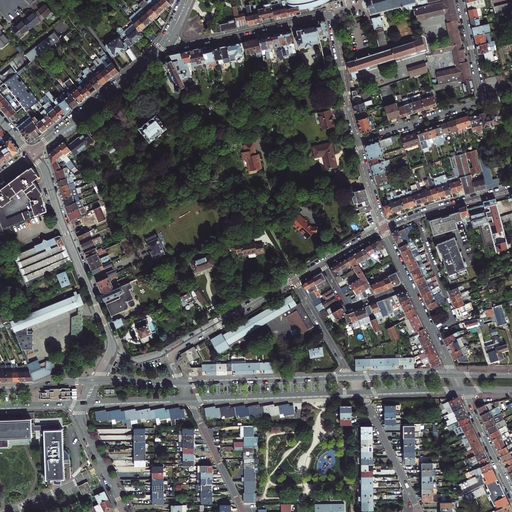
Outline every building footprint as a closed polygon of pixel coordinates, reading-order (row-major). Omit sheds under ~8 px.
[(153,21),(159,15),(147,2),(146,0),(139,6),(141,7),(153,21)] [(159,15),(165,10),(156,0),(149,0),(147,2),(159,15)] [(156,0),(165,10),(171,4),(167,0),(156,0)] [(277,0),(278,3),(282,18),(288,17),(287,10),(287,9),(285,0),(282,1),(281,0),(277,0)] [(284,0),(285,0),(287,9),(287,10),(288,17),(295,15),(301,14),(313,11),(316,10),(315,8),(321,7),(322,4),(335,1),(338,0),(284,0)] [(366,0),(367,0),(365,1),(367,8),(369,8),(370,13),(370,14),(370,15),(371,15),(371,14),(375,13),(376,14),(376,13),(379,12),(382,12),(383,12),(382,11),(387,10),(387,11),(388,11),(387,10),(392,9),(393,9),(397,7),(397,8),(398,8),(398,7),(399,7),(400,12),(408,10),(413,9),(428,5),(426,0),(366,0)] [(442,0),(442,1),(428,5),(413,9),(416,20),(417,20),(418,21),(427,19),(427,18),(445,13),(447,22),(456,21),(458,20),(453,0),(442,0)] [(475,0),(467,2),(469,10),(477,8),(480,7),(486,6),(484,0),(475,0)] [(498,13),(499,12),(503,11),(511,9),(511,1),(494,6),(496,13),(498,13)] [(264,8),(258,9),(261,20),(274,17),(271,5),(271,3),(270,2),(267,3),(266,4),(264,5),(264,8)] [(249,26),(246,13),(239,15),(236,3),(232,4),(232,7),(235,17),(235,20),(237,28),(249,26)] [(271,5),(274,17),(275,20),(282,18),(278,3),(271,5)] [(41,20),(52,11),(45,4),(35,13),(41,20)] [(249,26),(255,24),(252,14),(250,4),(246,5),(248,12),(246,12),(246,13),(249,26)] [(252,14),(255,24),(261,23),(261,20),(258,9),(257,4),(254,5),(256,13),(252,14)] [(147,26),(153,21),(141,7),(138,10),(135,13),(147,26)] [(479,17),(477,8),(469,10),(471,19),(479,17)] [(30,29),(41,20),(35,13),(34,12),(24,21),(29,28),(30,29)] [(140,31),(147,26),(135,13),(130,18),(133,23),(140,31)] [(374,29),(383,27),(385,27),(383,20),(382,20),(380,16),(371,18),(374,29)] [(483,19),(482,16),(479,17),(471,19),(473,27),(480,25),(479,20),(483,19)] [(162,26),(165,23),(160,17),(157,20),(162,26)] [(22,34),(29,28),(24,21),(23,20),(16,27),(16,28),(13,30),(20,38),(23,35),(22,34)] [(217,33),(237,28),(235,20),(232,21),(228,21),(229,23),(220,25),(215,22),(215,23),(217,33)] [(319,37),(329,35),(326,21),(324,20),(321,21),(319,23),(320,23),(320,25),(317,26),(317,27),(319,37)] [(446,23),(450,38),(459,36),(456,21),(447,22),(446,23)] [(144,35),(140,31),(133,23),(124,31),(122,28),(121,27),(120,27),(119,27),(117,29),(118,30),(119,32),(121,35),(129,46),(130,48),(137,58),(141,55),(134,44),(144,35)] [(480,25),(473,27),(474,36),(490,32),(491,32),(489,23),(480,25)] [(299,46),(306,45),(306,47),(313,45),(312,43),(320,42),(319,37),(317,27),(304,29),(304,28),(297,30),(298,35),(299,39),(297,40),(299,46)] [(375,33),(377,40),(379,47),(387,44),(384,31),(375,33)] [(0,48),(9,41),(3,34),(2,35),(0,32),(0,48)] [(153,41),(157,38),(152,32),(148,35),(153,41)] [(285,33),(290,54),(296,53),(291,32),(285,33)] [(492,41),(490,32),(474,36),(477,45),(492,41)] [(59,40),(54,33),(37,47),(27,55),(32,61),(34,60),(53,45),(58,41),(59,40)] [(278,34),(283,55),(290,54),(285,33),(278,34)] [(278,34),(272,36),(277,57),(280,56),(280,59),(284,58),(283,55),(278,34)] [(126,48),(129,46),(121,35),(119,37),(119,36),(112,41),(111,40),(110,40),(107,42),(106,43),(107,45),(105,46),(112,57),(114,56),(115,56),(127,48),(126,48)] [(266,37),(271,58),(277,57),(272,36),(266,37)] [(439,84),(458,79),(459,81),(471,78),(467,61),(465,62),(464,56),(462,57),(459,44),(461,44),(459,36),(450,38),(450,40),(431,45),(433,55),(440,53),(440,54),(444,53),(444,52),(452,50),(456,68),(436,72),(439,84)] [(266,37),(259,39),(263,54),(264,60),(271,58),(266,37)] [(425,49),(425,47),(422,38),(415,41),(380,52),(360,58),(363,68),(425,49)] [(263,54),(259,39),(243,42),(246,54),(256,52),(257,56),(263,54)] [(492,41),(477,45),(479,54),(485,53),(487,62),(493,61),(491,51),(494,50),(497,50),(494,41),(492,41)] [(241,43),(227,46),(231,62),(231,64),(234,64),(235,63),(234,60),(236,60),(235,57),(238,56),(240,57),(242,57),(243,55),(244,55),(241,43)] [(36,46),(25,55),(25,56),(27,55),(37,47),(36,46)] [(220,47),(223,63),(231,62),(227,46),(220,47)] [(203,47),(203,48),(206,62),(208,70),(210,69),(210,68),(212,67),(212,66),(215,65),(216,64),(217,64),(213,49),(207,50),(206,47),(203,47)] [(220,47),(213,49),(217,64),(218,70),(221,69),(220,64),(223,63),(220,47)] [(133,61),(137,58),(130,48),(126,51),(133,61)] [(193,65),(206,62),(203,48),(189,51),(193,65)] [(182,52),(188,77),(191,77),(189,67),(193,66),(193,65),(189,51),(189,50),(182,52)] [(113,76),(120,71),(104,51),(101,54),(104,58),(101,60),(113,76)] [(190,85),(188,77),(182,52),(170,55),(172,60),(185,86),(190,85)] [(101,60),(99,58),(95,60),(93,62),(95,65),(98,68),(100,71),(108,81),(113,76),(101,60)] [(347,62),(350,73),(350,72),(353,80),(357,78),(355,73),(358,72),(358,70),(363,68),(360,58),(347,62)] [(31,68),(37,63),(34,60),(32,61),(28,64),(31,68)] [(166,65),(177,88),(177,89),(176,89),(176,90),(176,91),(177,92),(178,92),(178,93),(179,92),(180,92),(180,91),(181,90),(180,89),(185,87),(185,86),(172,60),(168,62),(167,62),(167,61),(166,61),(165,61),(164,61),(164,62),(163,62),(163,63),(163,64),(164,65),(165,66),(166,66),(166,65)] [(407,68),(410,78),(414,76),(428,72),(425,62),(407,68)] [(102,85),(108,81),(100,71),(98,68),(95,65),(90,69),(102,85)] [(97,89),(102,85),(90,69),(88,67),(83,71),(85,74),(97,89)] [(1,76),(0,76),(0,78),(4,83),(6,86),(8,88),(9,90),(11,93),(15,97),(16,98),(19,102),(20,104),(26,111),(29,109),(36,103),(38,101),(16,73),(16,74),(12,68),(1,76)] [(92,94),(97,89),(85,74),(82,76),(84,78),(81,80),(92,94)] [(496,76),(497,79),(498,83),(501,94),(508,92),(508,91),(504,74),(496,76)] [(86,98),(77,88),(70,78),(64,83),(70,90),(80,103),(86,98)] [(86,98),(92,94),(81,80),(79,78),(77,79),(80,82),(79,83),(81,85),(77,88),(86,98)] [(465,94),(475,92),(471,78),(459,81),(458,79),(439,84),(434,85),(435,89),(435,90),(460,85),(460,86),(463,85),(465,94)] [(80,103),(70,90),(65,93),(65,92),(65,91),(59,84),(58,84),(55,86),(59,91),(73,108),(80,103)] [(3,95),(9,90),(8,88),(0,93),(0,101),(5,98),(3,95)] [(61,118),(67,113),(53,96),(48,89),(45,91),(47,94),(44,96),(61,118)] [(423,94),(420,95),(425,108),(430,107),(431,106),(429,102),(428,102),(427,98),(428,97),(426,92),(425,89),(422,90),(423,94)] [(427,98),(428,102),(429,102),(431,106),(437,104),(435,100),(437,99),(435,90),(435,89),(426,92),(428,97),(427,98)] [(67,113),(73,108),(59,91),(53,96),(67,113)] [(354,105),(371,100),(368,91),(358,95),(352,97),(354,105)] [(401,106),(398,107),(401,116),(407,114),(406,109),(405,110),(403,105),(404,105),(402,99),(400,94),(397,95),(401,106)] [(425,108),(420,95),(420,94),(417,95),(414,96),(416,101),(415,101),(417,106),(418,106),(419,110),(425,108)] [(0,107),(1,109),(12,99),(9,95),(5,98),(0,101),(0,107)] [(490,104),(500,102),(498,95),(489,98),(490,104)] [(55,122),(61,118),(44,96),(42,98),(46,103),(42,106),(55,122)] [(414,96),(408,98),(413,112),(419,110),(418,106),(417,106),(415,101),(416,101),(414,96)] [(16,104),(13,100),(16,98),(15,97),(12,99),(1,109),(4,113),(16,104)] [(403,105),(405,110),(406,109),(407,114),(413,112),(408,98),(408,97),(402,99),(404,105),(403,105)] [(366,110),(369,109),(368,105),(373,104),(371,100),(354,105),(356,113),(366,110)] [(384,106),(389,120),(401,116),(398,107),(396,102),(384,106)] [(48,128),(55,122),(42,106),(40,103),(38,105),(40,108),(39,108),(39,110),(42,114),(45,117),(41,120),(48,128)] [(16,112),(14,109),(18,106),(16,104),(4,113),(9,118),(16,112)] [(483,127),(485,127),(494,124),(499,123),(498,119),(502,118),(501,115),(500,111),(500,110),(499,110),(498,108),(492,109),(494,114),(486,116),(485,113),(484,114),(483,113),(482,113),(481,114),(480,115),(483,127)] [(318,113),(323,130),(335,127),(330,110),(318,113)] [(361,133),(375,129),(373,120),(370,121),(368,117),(366,110),(356,113),(358,120),(361,133)] [(12,121),(19,116),(16,112),(9,118),(12,121)] [(43,132),(48,128),(41,120),(40,119),(38,121),(32,113),(29,115),(43,132)] [(483,127),(480,115),(478,115),(474,113),(474,115),(468,116),(471,127),(473,133),(477,132),(479,133),(483,127)] [(32,141),(43,132),(29,115),(29,114),(27,115),(29,117),(19,125),(18,124),(16,126),(29,141),(32,141)] [(157,115),(139,129),(150,142),(155,138),(156,139),(159,139),(163,137),(163,133),(162,132),(167,128),(157,115)] [(467,128),(471,127),(468,116),(455,120),(458,131),(459,132),(459,134),(466,132),(467,128)] [(458,131),(455,120),(447,122),(447,125),(449,132),(450,135),(459,132),(458,131)] [(443,124),(435,126),(434,126),(436,131),(437,131),(438,136),(441,145),(444,144),(443,140),(445,139),(444,134),(449,132),(447,125),(444,126),(443,124)] [(437,131),(436,131),(434,126),(429,128),(433,141),(434,143),(436,142),(438,146),(441,145),(438,136),(437,131)] [(422,130),(424,135),(425,135),(426,139),(426,140),(429,148),(432,147),(431,144),(430,142),(433,141),(429,128),(422,130)] [(19,149),(2,129),(0,130),(0,136),(1,138),(5,142),(13,156),(19,151),(19,152),(19,149)] [(426,140),(426,139),(425,135),(424,135),(422,130),(417,132),(420,142),(423,141),(425,146),(426,150),(429,148),(426,140)] [(86,131),(68,146),(71,150),(73,152),(75,155),(93,141),(86,131)] [(420,142),(417,132),(401,137),(404,148),(405,149),(419,144),(421,144),(420,142)] [(381,147),(392,143),(391,140),(390,137),(365,145),(365,146),(369,159),(382,155),(383,155),(381,147)] [(0,146),(8,160),(13,156),(5,142),(1,138),(0,138),(0,146)] [(71,154),(69,152),(71,150),(68,146),(64,141),(59,145),(68,157),(71,155),(71,154)] [(247,160),(250,171),(261,168),(260,162),(259,162),(258,159),(259,159),(258,154),(256,155),(253,142),(243,145),(245,152),(242,153),(243,158),(247,157),(247,160)] [(337,168),(338,168),(336,159),(335,159),(332,143),(314,147),(316,157),(324,156),(325,164),(326,169),(330,168),(330,169),(337,167),(337,168)] [(66,164),(70,170),(75,166),(68,157),(59,145),(54,149),(61,158),(64,162),(65,163),(66,164)] [(57,161),(61,158),(54,149),(50,152),(49,154),(52,165),(57,161)] [(477,149),(465,152),(467,159),(470,158),(473,167),(469,168),(472,178),(475,192),(481,190),(476,172),(482,171),(482,170),(480,162),(479,158),(477,149)] [(452,168),(457,167),(463,190),(464,194),(475,192),(472,178),(469,168),(467,159),(465,152),(462,153),(458,154),(455,155),(451,156),(449,157),(452,168)] [(383,158),(382,155),(369,159),(371,165),(385,160),(385,158),(383,158)] [(487,160),(490,168),(500,166),(498,158),(487,160)] [(385,172),(392,170),(388,159),(385,160),(371,165),(374,175),(385,172)] [(487,189),(499,186),(498,182),(496,182),(496,180),(494,179),(492,179),(490,168),(487,160),(485,161),(480,162),(482,170),(482,171),(483,176),(484,178),(487,189)] [(54,172),(64,168),(63,167),(66,164),(65,163),(63,164),(60,166),(53,168),(54,172)] [(29,169),(29,168),(20,175),(3,187),(0,189),(0,222),(3,229),(10,227),(16,224),(48,210),(40,192),(40,193),(39,191),(33,181),(39,177),(32,167),(29,169)] [(454,177),(458,191),(460,190),(461,190),(463,190),(457,167),(452,168),(453,170),(455,176),(454,177)] [(54,172),(57,181),(67,178),(64,168),(54,172)] [(453,177),(447,179),(452,193),(458,191),(454,177),(455,176),(453,170),(451,171),(452,175),(453,177)] [(476,172),(481,190),(487,189),(484,178),(482,178),(482,176),(483,176),(482,171),(476,172)] [(387,180),(385,172),(374,175),(378,188),(384,186),(385,185),(384,181),(387,180)] [(442,186),(444,191),(445,190),(446,195),(452,193),(447,179),(444,180),(443,175),(440,176),(443,186),(442,186)] [(59,188),(74,182),(72,177),(72,176),(70,177),(69,177),(67,178),(57,181),(59,188)] [(430,190),(432,194),(433,194),(434,199),(440,197),(437,188),(435,181),(432,182),(430,176),(427,177),(428,179),(428,181),(431,189),(430,190)] [(435,181),(437,188),(440,197),(446,195),(445,190),(444,191),(442,186),(443,186),(440,176),(437,177),(437,178),(434,179),(435,181)] [(428,191),(425,192),(428,201),(434,199),(433,194),(432,194),(430,190),(431,189),(428,181),(425,182),(427,189),(428,191)] [(76,188),(74,182),(59,188),(61,194),(76,188)] [(428,201),(425,192),(422,192),(422,191),(419,183),(416,184),(417,188),(419,193),(418,194),(420,198),(421,198),(422,203),(428,201)] [(61,194),(63,199),(77,194),(78,194),(76,188),(61,194)] [(411,190),(416,205),(422,203),(421,198),(420,198),(418,194),(419,193),(417,188),(411,190)] [(371,209),(365,189),(355,191),(358,203),(362,202),(365,201),(366,205),(363,206),(359,208),(360,213),(371,209)] [(409,202),(408,202),(406,197),(407,197),(405,190),(403,190),(402,189),(401,190),(402,194),(400,194),(404,209),(410,206),(409,202)] [(406,197),(408,202),(409,202),(410,206),(416,205),(411,190),(408,192),(407,189),(405,190),(407,197),(406,197)] [(404,209),(400,194),(397,195),(395,190),(392,191),(395,201),(396,206),(397,206),(399,210),(404,209)] [(389,203),(392,212),(398,210),(399,210),(397,206),(396,206),(395,201),(392,191),(389,192),(391,197),(388,198),(388,199),(389,203)] [(65,206),(80,200),(77,194),(63,199),(65,206)] [(495,198),(483,201),(489,224),(491,234),(494,244),(494,245),(496,252),(508,248),(502,223),(500,217),(495,198)] [(65,206),(68,213),(84,206),(81,200),(80,200),(65,206)] [(466,206),(471,220),(473,226),(482,224),(483,223),(489,246),(494,244),(491,234),(489,224),(483,201),(484,205),(468,209),(466,206)] [(393,213),(392,212),(389,203),(383,205),(386,215),(393,213)] [(94,210),(99,222),(106,219),(102,211),(104,210),(106,214),(107,213),(109,218),(111,217),(105,204),(101,206),(94,210)] [(71,220),(76,217),(87,212),(84,206),(68,213),(71,220)] [(463,220),(465,227),(468,226),(467,225),(468,224),(467,223),(467,222),(471,220),(466,206),(459,208),(460,211),(463,220)] [(463,220),(460,211),(432,219),(429,220),(430,225),(434,236),(445,265),(451,281),(458,278),(469,274),(467,269),(465,262),(463,259),(461,252),(460,249),(457,243),(455,238),(448,241),(446,233),(458,229),(456,223),(463,220)] [(299,214),(289,221),(291,224),(292,224),(296,229),(296,230),(298,233),(299,233),(304,240),(310,235),(314,236),(315,229),(309,229),(309,228),(308,229),(306,226),(307,225),(305,223),(307,222),(304,219),(303,219),(299,214)] [(489,246),(483,223),(482,224),(488,247),(494,245),(494,244),(489,246)] [(392,234),(399,247),(411,241),(408,236),(406,233),(417,228),(415,224),(399,231),(398,229),(393,231),(392,234)] [(115,230),(116,229),(114,225),(110,227),(108,228),(111,235),(112,235),(114,238),(118,236),(115,230)] [(3,229),(6,235),(6,236),(13,233),(13,232),(10,227),(3,229)] [(78,236),(86,233),(84,228),(76,232),(78,236)] [(78,236),(79,240),(96,233),(94,229),(86,233),(78,236)] [(156,234),(146,239),(147,241),(146,241),(146,242),(146,243),(146,244),(147,244),(148,245),(154,258),(165,253),(159,238),(158,239),(156,234)] [(28,286),(72,260),(61,236),(59,235),(48,240),(42,243),(14,254),(28,286)] [(100,244),(103,243),(102,241),(102,240),(100,236),(81,245),(83,250),(94,244),(99,242),(100,244)] [(383,243),(382,240),(379,239),(375,242),(380,250),(381,250),(385,257),(389,255),(383,243)] [(401,252),(415,245),(417,244),(415,239),(412,240),(411,241),(399,247),(401,252)] [(244,242),(230,245),(231,251),(236,251),(236,253),(242,252),(243,255),(257,253),(257,254),(265,253),(263,243),(255,244),(255,242),(244,244),(244,242)] [(381,254),(380,250),(375,242),(371,244),(377,255),(378,257),(379,256),(379,255),(381,254)] [(377,255),(371,244),(365,248),(370,256),(371,258),(374,264),(377,262),(375,259),(374,257),(377,255)] [(417,250),(415,245),(401,252),(403,256),(417,250)] [(86,257),(98,252),(102,251),(101,248),(97,250),(96,248),(85,253),(86,257)] [(370,256),(365,248),(359,251),(361,256),(362,255),(364,260),(367,266),(370,264),(368,260),(367,258),(370,256)] [(405,261),(422,253),(420,249),(417,250),(403,256),(405,261)] [(353,255),(359,264),(361,267),(364,266),(364,267),(367,266),(364,260),(362,255),(361,256),(359,251),(353,255)] [(89,264),(101,259),(98,252),(86,257),(89,264)] [(428,257),(426,252),(422,253),(405,261),(408,266),(411,264),(421,260),(425,258),(428,257)] [(216,265),(212,254),(190,262),(194,273),(216,265)] [(89,264),(92,270),(111,261),(112,261),(109,255),(101,259),(89,264)] [(353,268),(359,264),(353,255),(347,258),(350,263),(350,264),(351,264),(353,268)] [(389,256),(381,260),(384,265),(387,264),(388,263),(392,262),(389,256)] [(347,268),(343,260),(338,263),(343,272),(346,270),(347,268)] [(410,270),(419,266),(423,264),(421,260),(411,264),(408,266),(410,270)] [(94,274),(113,265),(111,261),(92,270),(94,274)] [(343,272),(338,263),(334,266),(340,275),(344,273),(343,272)] [(353,268),(357,274),(363,271),(361,267),(359,264),(353,268)] [(384,265),(383,266),(389,277),(394,286),(400,284),(401,281),(396,270),(392,273),(391,271),(389,267),(388,268),(387,264),(384,265)] [(420,267),(419,266),(410,270),(412,275),(425,269),(427,268),(426,266),(425,265),(420,267)] [(451,281),(445,265),(443,265),(450,283),(458,280),(458,278),(451,281)] [(340,276),(340,275),(334,266),(329,268),(331,271),(336,280),(338,283),(342,280),(340,276)] [(95,278),(97,282),(115,274),(117,273),(115,269),(95,278)] [(412,275),(415,280),(428,273),(425,269),(412,275)] [(66,271),(57,274),(62,287),(71,284),(66,271)] [(367,278),(364,274),(363,271),(357,274),(359,278),(358,279),(361,285),(363,284),(366,282),(365,279),(367,278)] [(369,281),(375,293),(382,291),(380,286),(379,287),(376,282),(377,282),(374,277),(370,271),(368,272),(372,277),(370,277),(372,280),(369,281)] [(417,285),(435,276),(433,271),(428,273),(415,280),(417,285)] [(313,278),(319,289),(325,286),(328,284),(322,273),(313,278)] [(100,288),(112,283),(110,279),(116,276),(115,274),(97,282),(100,288)] [(374,277),(377,282),(376,282),(379,287),(380,286),(382,291),(388,288),(383,279),(381,276),(377,278),(376,276),(374,277)] [(436,279),(435,276),(417,285),(419,290),(433,283),(433,281),(436,279)] [(394,286),(389,277),(383,279),(388,288),(394,286)] [(318,290),(319,289),(313,278),(307,281),(317,298),(319,297),(321,296),(318,290)] [(363,284),(368,291),(370,290),(371,292),(372,294),(375,293),(369,281),(367,279),(367,278),(365,279),(366,282),(363,284)] [(358,286),(361,285),(358,279),(350,283),(354,289),(358,286)] [(312,301),(317,298),(307,281),(302,284),(306,289),(312,301)] [(433,283),(419,290),(422,295),(436,288),(434,286),(438,284),(437,281),(433,283)] [(130,289),(133,288),(131,282),(121,286),(102,294),(105,300),(119,294),(120,298),(115,301),(116,304),(108,307),(112,316),(128,309),(129,307),(127,302),(134,299),(130,289)] [(113,286),(112,283),(100,288),(102,294),(121,286),(120,284),(113,286)] [(361,285),(358,286),(365,297),(368,295),(367,294),(366,292),(368,291),(363,284),(361,285)] [(341,289),(344,294),(350,291),(347,285),(341,289)] [(349,295),(346,297),(349,302),(352,303),(360,300),(359,298),(361,297),(362,298),(365,297),(358,286),(354,289),(357,295),(356,296),(356,297),(352,300),(349,295)] [(439,286),(436,288),(422,295),(424,299),(438,292),(437,290),(440,289),(439,286)] [(450,297),(460,293),(458,287),(448,291),(450,297)] [(326,300),(335,295),(331,289),(328,291),(322,295),(325,300),(326,300)] [(197,295),(194,290),(178,298),(183,306),(194,301),(192,298),(197,296),(197,295)] [(404,291),(396,294),(400,302),(409,298),(406,292),(404,291)] [(438,292),(424,299),(427,305),(443,296),(441,291),(438,292)] [(452,302),(469,296),(467,291),(460,293),(450,297),(452,302)] [(75,295),(10,321),(14,332),(27,327),(78,307),(82,305),(84,304),(80,293),(78,294),(75,295)] [(197,296),(203,305),(207,303),(200,293),(197,295),(197,296)] [(210,340),(218,354),(230,347),(229,345),(282,313),(297,304),(291,295),(223,335),(222,333),(210,340)] [(336,300),(333,296),(326,300),(325,300),(322,302),(315,306),(319,312),(325,309),(325,308),(325,307),(329,305),(328,305),(336,300)] [(443,296),(427,305),(429,310),(442,304),(445,302),(443,296)] [(454,308),(470,303),(468,298),(471,297),(470,296),(469,296),(452,302),(454,308)] [(315,306),(322,302),(319,297),(317,298),(312,301),(315,306)] [(388,297),(382,300),(388,315),(390,319),(395,316),(394,311),(392,306),(388,297)] [(400,302),(396,304),(392,306),(394,311),(397,310),(400,308),(412,303),(409,298),(400,302)] [(388,315),(382,300),(377,302),(383,317),(388,315)] [(341,307),(339,302),(327,309),(327,310),(327,311),(326,311),(325,309),(319,312),(323,318),(329,315),(332,313),(333,312),(341,307)] [(377,302),(371,304),(377,319),(377,320),(383,318),(383,317),(377,302)] [(442,304),(447,316),(450,315),(445,302),(442,304)] [(297,304),(282,313),(284,317),(285,317),(301,334),(314,326),(300,303),(297,304)] [(412,303),(400,308),(401,310),(398,312),(397,310),(394,311),(395,316),(397,315),(414,307),(412,303)] [(472,308),(470,303),(454,308),(458,317),(468,313),(466,311),(472,308)] [(492,307),(492,309),(494,315),(496,321),(498,326),(507,323),(501,304),(492,307)] [(82,338),(82,305),(78,307),(78,315),(71,317),(71,338),(82,338)] [(341,307),(333,312),(332,313),(335,318),(337,321),(342,318),(344,318),(344,315),(346,314),(341,307)] [(360,309),(363,318),(364,318),(366,323),(371,321),(367,312),(365,307),(360,309)] [(399,319),(404,316),(406,315),(408,319),(417,314),(414,307),(397,315),(399,319)] [(360,309),(354,311),(360,325),(366,323),(364,318),(363,318),(360,309)] [(344,315),(344,318),(345,326),(350,324),(351,327),(354,326),(355,329),(357,328),(357,327),(360,325),(354,311),(346,314),(344,315)] [(424,328),(417,314),(408,319),(406,320),(404,320),(409,330),(408,331),(410,335),(413,333),(416,332),(424,328)] [(117,328),(126,324),(125,322),(123,323),(122,319),(121,318),(114,321),(117,328)] [(137,328),(143,343),(152,339),(151,338),(153,337),(147,324),(148,322),(146,318),(140,321),(136,323),(138,327),(137,328)] [(480,318),(465,322),(467,329),(484,324),(483,318),(480,318)] [(377,320),(377,319),(371,321),(375,332),(379,330),(381,329),(377,320)] [(395,340),(400,338),(395,325),(387,329),(392,341),(395,340)] [(26,360),(27,364),(30,363),(25,349),(33,349),(33,331),(27,331),(27,327),(14,332),(19,344),(26,360)] [(424,328),(416,332),(417,334),(414,336),(409,338),(410,342),(414,340),(427,334),(424,328)] [(456,332),(447,337),(443,338),(446,344),(456,340),(455,337),(459,335),(458,334),(460,333),(459,331),(456,332)] [(427,334),(414,340),(415,343),(416,343),(420,341),(420,343),(429,338),(427,334)] [(492,337),(494,343),(499,360),(504,358),(502,352),(508,350),(507,344),(502,345),(500,338),(496,336),(492,337)] [(429,338),(420,343),(416,345),(418,350),(431,343),(429,338)] [(469,346),(468,344),(464,345),(460,338),(456,340),(446,344),(450,353),(463,347),(464,347),(469,346)] [(434,348),(431,343),(418,350),(420,354),(434,348)] [(499,360),(494,343),(485,346),(490,363),(499,360)] [(188,375),(188,376),(202,375),(202,371),(202,368),(191,368),(190,368),(187,363),(199,356),(194,347),(181,355),(179,361),(185,372),(185,371),(188,375)] [(309,349),(310,358),(324,356),(322,347),(309,349)] [(467,353),(465,348),(464,347),(463,347),(450,353),(454,360),(457,358),(458,362),(469,361),(466,354),(467,353)] [(434,348),(420,354),(419,355),(420,358),(422,357),(423,359),(436,352),(434,348)] [(438,357),(436,352),(423,359),(421,360),(423,363),(424,362),(425,364),(438,357)] [(395,358),(385,358),(385,369),(395,369),(395,365),(399,365),(399,358),(399,355),(395,355),(395,358)] [(366,366),(370,366),(370,359),(370,356),(365,356),(365,359),(355,359),(355,370),(366,370),(366,366)] [(414,357),(402,358),(399,358),(399,365),(403,364),(403,368),(414,368),(414,357)] [(438,357),(425,364),(427,368),(434,365),(441,362),(438,357)] [(385,369),(385,358),(370,359),(370,366),(374,365),(374,369),(385,369)] [(23,365),(27,381),(34,381),(27,364),(26,360),(24,361),(25,364),(23,365)] [(30,363),(27,364),(34,381),(54,373),(55,373),(55,361),(46,361),(46,366),(44,367),(41,368),(39,363),(38,360),(30,363)] [(275,373),(275,362),(262,363),(260,363),(260,370),(264,369),(265,373),(275,373)] [(246,374),(246,363),(231,364),(231,370),(235,370),(235,374),(246,374)] [(246,363),(246,374),(257,373),(256,370),(260,370),(260,363),(246,363)] [(217,375),(216,364),(202,365),(202,368),(202,371),(206,371),(206,375),(217,375)] [(227,371),(231,370),(231,364),(216,364),(217,375),(227,374),(227,371)] [(17,365),(12,367),(14,382),(20,382),(18,367),(17,365)] [(23,365),(18,367),(20,382),(27,381),(23,365)] [(8,382),(14,382),(12,367),(6,367),(8,382)] [(72,396),(73,396),(73,391),(71,391),(71,389),(71,388),(65,388),(62,388),(50,388),(50,390),(45,390),(45,391),(45,392),(40,393),(41,399),(50,399),(51,400),(63,400),(63,399),(68,399),(72,399),(72,398),(72,396)] [(443,404),(446,409),(460,402),(458,397),(449,401),(443,404)] [(449,414),(462,407),(460,402),(446,409),(442,411),(443,413),(448,411),(449,414)] [(480,407),(477,408),(480,415),(493,409),(490,403),(485,405),(480,407)] [(264,406),(266,418),(270,417),(270,416),(280,414),(278,405),(274,406),(274,404),(264,406)] [(280,414),(281,417),(285,417),(284,415),(295,413),(293,405),(289,406),(289,404),(278,405),(280,414)] [(234,407),(236,415),(240,415),(240,417),(247,416),(247,419),(251,418),(251,417),(249,406),(245,407),(245,405),(234,407)] [(249,406),(251,417),(261,415),(262,420),(266,419),(266,418),(264,406),(260,407),(259,405),(249,406)] [(215,406),(204,408),(206,416),(210,416),(210,418),(221,416),(219,407),(215,408),(215,406)] [(230,408),(230,406),(219,407),(221,416),(225,415),(225,417),(236,415),(234,407),(230,408)] [(179,407),(169,409),(170,417),(171,420),(172,427),(176,426),(175,419),(185,417),(184,409),(180,409),(179,407)] [(445,420),(445,421),(449,419),(465,412),(462,407),(449,414),(447,414),(449,418),(445,420)] [(145,420),(156,418),(154,410),(150,410),(150,408),(139,410),(142,422),(146,421),(145,420)] [(167,418),(170,417),(169,409),(165,410),(165,408),(154,410),(156,418),(159,417),(160,419),(167,418)] [(493,409),(480,415),(484,422),(501,413),(500,411),(498,412),(496,408),(493,409)] [(111,419),(112,421),(112,424),(116,423),(116,421),(122,420),(123,424),(127,423),(125,411),(121,411),(120,409),(110,411),(111,419)] [(135,409),(125,411),(127,423),(128,429),(132,429),(131,420),(137,419),(137,423),(142,422),(139,410),(136,411),(135,409)] [(107,420),(111,419),(110,411),(106,412),(106,410),(95,412),(97,420),(101,419),(101,421),(107,420)] [(22,419),(0,419),(0,446),(9,446),(9,438),(32,437),(32,433),(32,423),(31,419),(34,418),(34,412),(21,413),(22,419)] [(451,424),(467,417),(465,412),(449,419),(451,424)] [(501,413),(484,422),(487,428),(504,419),(505,419),(502,412),(501,413)] [(447,426),(450,431),(454,429),(470,421),(467,417),(451,424),(447,426)] [(487,428),(489,433),(503,427),(501,423),(505,421),(504,419),(487,428)] [(464,431),(472,427),(470,421),(454,429),(457,435),(464,431)] [(34,423),(32,423),(32,433),(35,433),(35,430),(45,430),(45,429),(60,429),(60,424),(59,424),(59,423),(57,423),(55,424),(53,424),(51,424),(49,423),(49,425),(35,426),(34,423)] [(244,426),(244,437),(254,437),(254,430),(258,430),(258,425),(244,426)] [(503,427),(489,433),(492,439),(507,432),(508,431),(505,426),(503,427)] [(471,435),(475,433),(472,427),(464,431),(465,434),(459,437),(461,440),(461,439),(467,437),(471,435)] [(45,429),(45,430),(47,480),(54,480),(62,480),(65,480),(64,461),(70,461),(70,459),(69,456),(68,453),(67,451),(65,449),(64,449),(63,429),(60,429),(45,429)] [(507,432),(492,439),(495,445),(499,443),(499,442),(503,440),(503,441),(510,437),(511,436),(511,434),(509,435),(507,432)] [(465,445),(478,439),(475,433),(471,435),(467,437),(461,439),(464,446),(465,445)] [(234,442),(234,446),(258,446),(258,437),(254,437),(244,437),(244,442),(234,442)] [(499,442),(499,443),(495,445),(497,450),(511,443),(511,442),(510,437),(503,441),(503,440),(499,442)] [(477,447),(481,445),(478,439),(465,445),(468,451),(472,449),(473,449),(477,447)] [(511,443),(497,450),(500,456),(511,450),(511,443)] [(469,458),(484,451),(481,445),(477,447),(473,449),(472,449),(468,451),(464,453),(466,456),(467,455),(469,458)] [(258,459),(258,446),(234,446),(234,451),(243,451),(243,459),(244,459),(253,459),(253,455),(254,455),(254,449),(256,449),(256,459),(258,459)] [(23,448),(0,454),(0,471),(5,488),(32,480),(23,448)] [(511,450),(500,456),(503,461),(511,457),(511,450)] [(478,460),(487,456),(484,451),(469,458),(467,459),(470,465),(478,460)] [(489,462),(487,456),(478,460),(481,466),(489,462)] [(511,457),(503,461),(506,467),(511,464),(511,457)] [(244,459),(244,468),(254,468),(258,468),(258,461),(258,459),(256,459),(253,459),(244,459)] [(481,473),(492,468),(489,462),(481,466),(476,469),(479,475),(481,473)] [(242,481),(255,481),(255,472),(254,472),(254,468),(244,468),(245,477),(242,477),(242,481)] [(509,503),(492,468),(481,473),(488,488),(487,489),(497,510),(501,508),(504,506),(506,505),(509,503)] [(242,481),(242,484),(245,484),(245,493),(253,493),(254,493),(254,489),(255,489),(255,481),(242,481)] [(78,486),(82,495),(92,490),(88,482),(78,486)] [(95,496),(99,504),(108,499),(107,496),(105,491),(95,496)] [(254,503),(253,493),(245,493),(244,493),(244,503),(254,503)] [(96,511),(104,511),(113,508),(110,503),(108,499),(99,504),(94,506),(96,511)] [(362,501),(362,510),(373,510),(373,501),(362,501)] [(504,506),(501,508),(497,510),(495,511),(494,511),(511,511),(511,508),(511,506),(509,503),(506,505),(504,506)]
